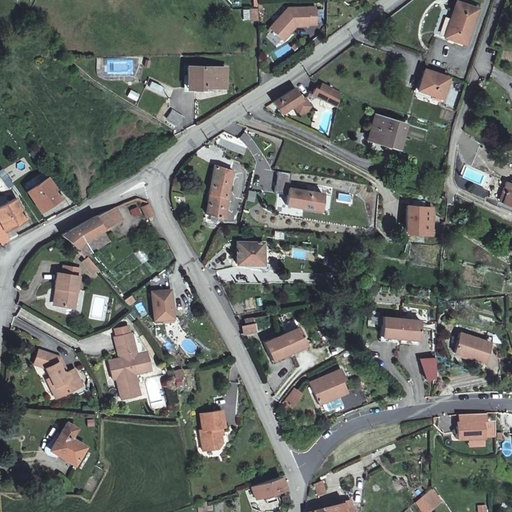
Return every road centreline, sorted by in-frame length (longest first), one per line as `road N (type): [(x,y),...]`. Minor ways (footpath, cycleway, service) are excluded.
road 1 (residential): [(148,179),(235,340),(294,473)]
road 2 (residential): [(148,179),(394,0)]
road 3 (residential): [(294,473),(344,428),(377,416),(511,405)]
road 4 (residential): [(0,324),(15,260),(148,179)]
